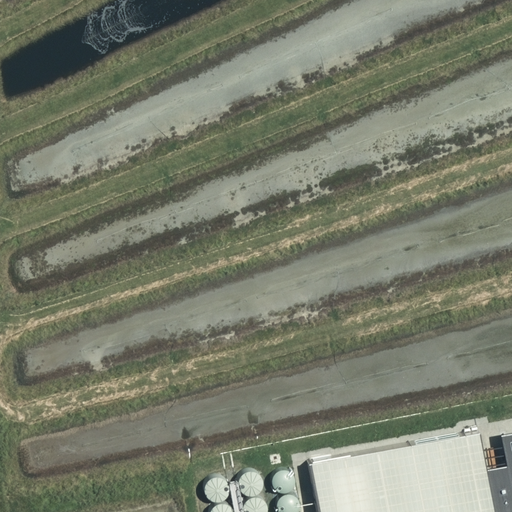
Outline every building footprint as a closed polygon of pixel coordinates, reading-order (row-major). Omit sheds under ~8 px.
[(511,511),(511,428),(499,431),(504,462),(485,465),(478,428),(308,459),(317,511),(511,511)] [(238,487),(239,489),(242,490),(244,491),(247,492),(249,492),(252,491),(254,490),(256,489),(258,487),(260,484),(260,482),(260,479),(260,476),(259,474),(257,472),(256,470),(253,469),(251,468),(248,467),(245,468),(243,469),(241,470),(239,472),(237,474),(236,476),(236,479),(236,482),(237,484),(238,487)] [(272,484),(274,486),(276,488),(278,489),(281,489),(283,489),(285,489),(288,488),(290,486),(291,484),(292,482),(293,480),(293,477),(293,475),(292,473),(291,471),(289,469),(287,468),(284,467),(282,467),(279,467),(277,468),(275,469),(273,471),(272,473),(271,475),(271,477),(271,480),(271,482),(272,484)] [(205,493),(207,495),(209,496),(211,497),(214,498),(217,498),(219,497),(222,496),(224,495),(226,493),(227,490),(228,488),(228,485),(227,483),(226,480),(225,478),(223,476),(221,475),(218,474),(216,474),(213,474),(210,475),(208,476),(206,478),(205,480),(204,482),(203,485),(203,488),(204,490),(205,493)] [(277,509),(279,510),(281,511),(280,511),(292,511),(294,511),(296,509),(297,507),(298,504),(298,502),(297,499),(297,497),(295,495),(293,493),(291,492),(289,491),(287,491),(284,491),(282,492),(280,493),(278,495),(277,497),(276,499),(275,502),(275,504),(276,506),(277,509)] [(243,511),(264,511),(265,510),(266,508),(266,505),(266,502),(265,500),(263,498),(261,496),(259,494),(256,494),(254,493),(251,494),(249,494),(246,496),(244,498),(243,500),(242,502),(241,505),(241,508),(242,510),(243,511)] [(232,511),(233,511),(232,509),(231,506),(230,504),(228,502),(225,501),(223,500),(220,500),(218,500),(215,501),(213,502),(211,504),(209,506),(208,509),(208,511),(207,511),(232,511)]
